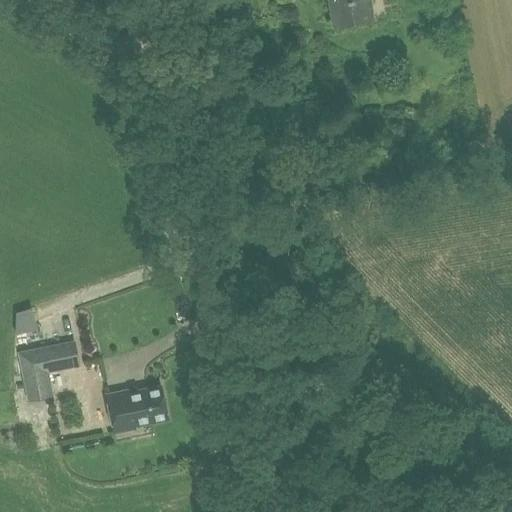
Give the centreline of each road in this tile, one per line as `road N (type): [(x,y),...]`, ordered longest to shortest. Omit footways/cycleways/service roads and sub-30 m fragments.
road 1 (unclassified): [(262,511),(150,0)]
road 2 (track): [(511,149),(273,192)]
